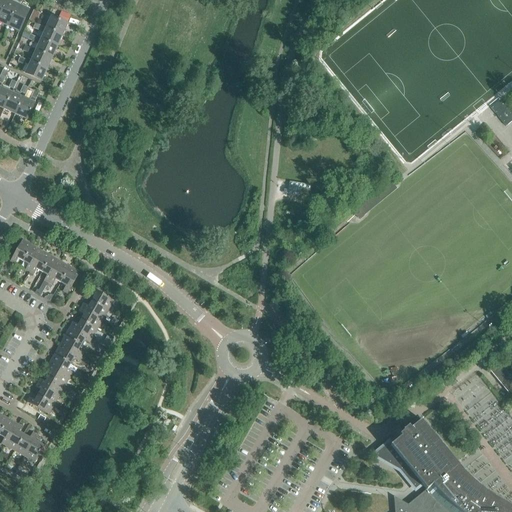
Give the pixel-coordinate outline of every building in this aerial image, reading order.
[(28,11),(2,0),(0,0),(0,22),(18,31),(28,11)] [(35,23),(39,14),(33,11),(29,20),(35,23)] [(67,24),(40,12),(38,17),(45,20),(49,22),(46,29),(62,35),(67,24)] [(62,35),(46,29),(35,23),(33,28),(44,33),(41,40),(56,47),(62,35)] [(56,47),(41,40),(36,51),(51,58),(56,47)] [(25,46),(23,51),(34,56),(31,62),(46,69),(51,58),(36,51),(25,46)] [(31,62),(26,74),(41,81),(46,69),(31,62)] [(11,93),(0,88),(0,107),(3,109),(11,93)] [(29,101),(22,98),(15,114),(26,119),(38,93),(34,91),(29,101)] [(3,109),(15,114),(22,98),(11,93),(3,109)] [(493,106),(490,108),(505,126),(508,125),(511,121),(511,115),(500,101),(493,106)] [(384,186),(352,209),(357,216),(389,193),(384,186)] [(10,262),(14,264),(17,259),(23,262),(32,246),(22,240),(10,262)] [(25,270),(29,272),(41,251),(32,246),(23,262),(28,265),(25,270)] [(51,256),(41,251),(29,272),(33,274),(36,269),(42,272),(51,256)] [(44,281),(48,283),(60,262),(51,256),(42,272),(47,276),(44,281)] [(55,280),(60,283),(69,267),(60,262),(48,283),(52,285),(55,280)] [(66,286),(63,292),(67,294),(79,273),(69,267),(60,283),(66,286)] [(95,296),(91,301),(108,311),(113,301),(92,289),(89,293),(95,296)] [(81,308),(102,320),(108,311),(91,301),(88,307),(83,304),(81,308)] [(81,320),(97,329),(102,320),(81,308),(79,312),(84,315),(81,320)] [(70,327),(91,339),(97,329),(81,320),(77,326),(72,323),(70,327)] [(65,336),(81,345),(84,340),(89,343),(91,339),(70,327),(65,336)] [(65,336),(59,346),(81,358),(83,354),(78,351),(81,345),(65,336)] [(54,355),(70,364),(73,359),(79,362),(81,358),(59,346),(54,355)] [(49,365),(70,377),(72,373),(67,370),(70,364),(54,355),(49,365)] [(511,396),(511,380),(499,362),(489,370),(510,398),(511,396)] [(48,377),(64,386),(70,377),(49,365),(46,368),(51,371),(48,377)] [(83,379),(88,382),(91,376),(86,373),(83,379)] [(59,396),(64,386),(48,377),(45,382),(40,379),(38,383),(59,396)] [(41,390),(37,396),(54,405),(59,396),(38,383),(35,387),(41,390)] [(48,414),(54,405),(37,396),(34,401),(29,398),(27,402),(48,414)] [(0,433),(8,419),(0,414),(0,433)] [(1,444),(5,446),(17,425),(8,419),(0,433),(0,436),(4,439),(1,444)] [(511,511),(511,507),(500,501),(472,480),(457,464),(421,421),(422,421),(421,421),(410,430),(408,427),(403,431),(402,431),(403,432),(399,436),(400,438),(399,439),(391,446),(388,443),(373,456),(400,471),(410,484),(416,478),(425,490),(407,505),(393,497),(393,511),(511,511)] [(22,427),(17,425),(5,446),(14,452),(24,435),(19,432),(22,427)] [(29,438),(24,435),(14,452),(24,457),(37,435),(32,433),(29,438)] [(41,437),(37,435),(24,457),(34,463),(40,452),(44,454),(47,449),(43,447),(43,446),(38,443),(41,437)] [(14,474),(22,479),(24,480),(27,475),(17,469),(14,474)]
